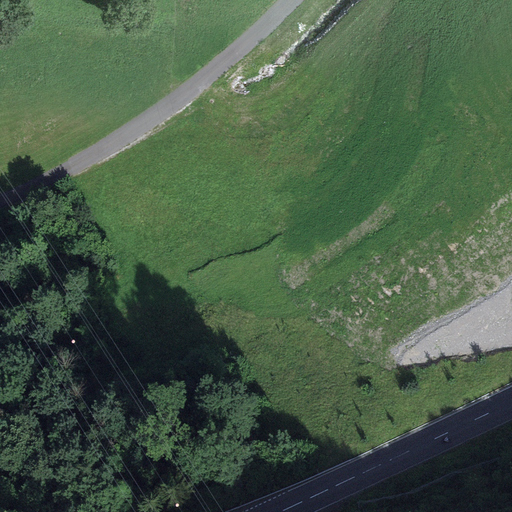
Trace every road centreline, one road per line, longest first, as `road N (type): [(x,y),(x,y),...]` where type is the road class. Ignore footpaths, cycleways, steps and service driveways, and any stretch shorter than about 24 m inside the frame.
road 1 (track): [(0,202),(169,105),(291,0)]
road 2 (primary): [(275,511),(511,402)]
